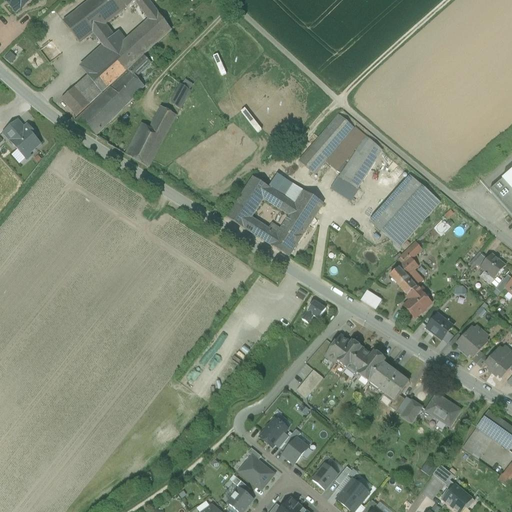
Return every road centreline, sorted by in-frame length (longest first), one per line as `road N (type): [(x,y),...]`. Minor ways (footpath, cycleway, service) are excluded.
road 1 (residential): [(0,75),(144,178),(352,308)]
road 2 (unclassified): [(511,246),(227,0)]
road 3 (residential): [(352,308),(262,407),(240,417),(240,434),(289,476)]
road 4 (track): [(448,0),(290,151)]
road 5 (residential): [(352,308),(511,411)]
